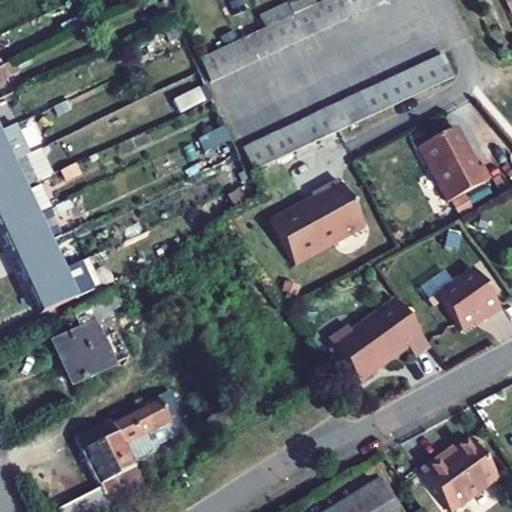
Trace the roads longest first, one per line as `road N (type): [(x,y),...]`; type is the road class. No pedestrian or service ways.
road 1 (residential): [(207,511),(318,444),(391,417),(511,354)]
road 2 (residential): [(437,0),(471,73),(455,94),(358,143)]
